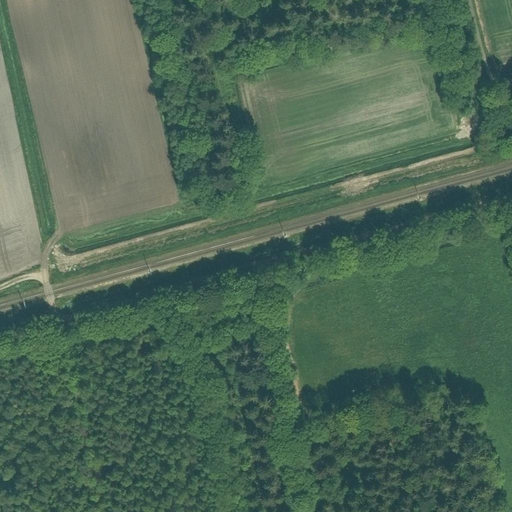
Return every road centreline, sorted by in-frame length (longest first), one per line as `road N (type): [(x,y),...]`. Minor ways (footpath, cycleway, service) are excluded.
road 1 (track): [(511,196),(255,266)]
road 2 (track): [(255,266),(0,334)]
